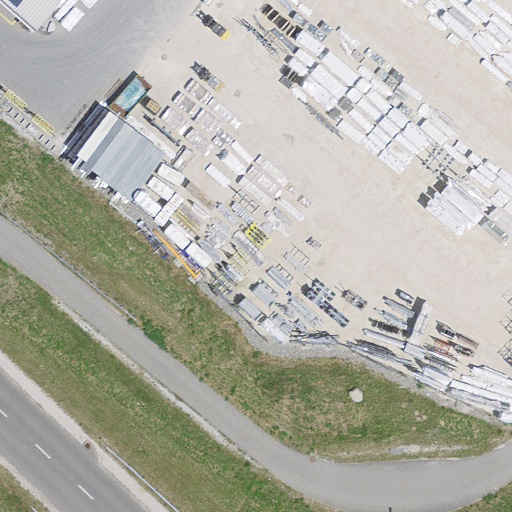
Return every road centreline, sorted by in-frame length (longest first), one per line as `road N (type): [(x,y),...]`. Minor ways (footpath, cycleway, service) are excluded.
road 1 (unclassified): [(0,237),(282,464),(335,487),(400,495),(467,481),(511,456)]
road 2 (unclassified): [(0,416),(100,511)]
